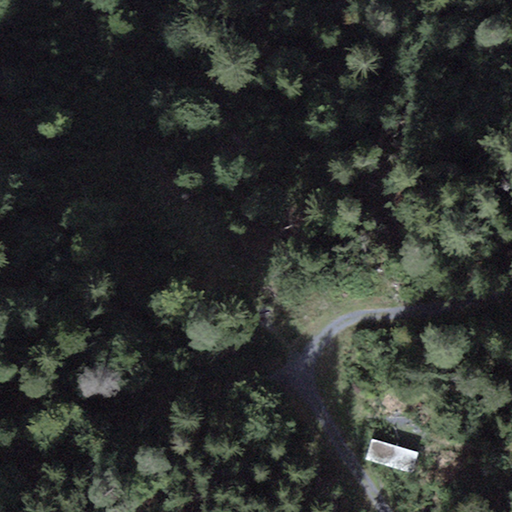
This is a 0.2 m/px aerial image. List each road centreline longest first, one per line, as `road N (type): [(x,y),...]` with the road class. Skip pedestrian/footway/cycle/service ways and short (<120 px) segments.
road 1 (track): [(0,453),(296,368),(334,327),(353,319),(436,310),(511,283)]
road 2 (track): [(296,368),(389,511)]
